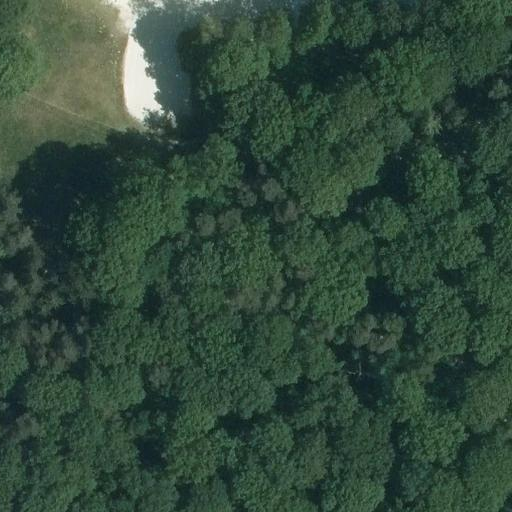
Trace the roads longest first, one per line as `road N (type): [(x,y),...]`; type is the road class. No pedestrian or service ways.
road 1 (track): [(511,115),(470,151),(423,158),(372,144),(351,149),(345,173),(511,426)]
road 2 (track): [(511,49),(378,116),(351,149)]
